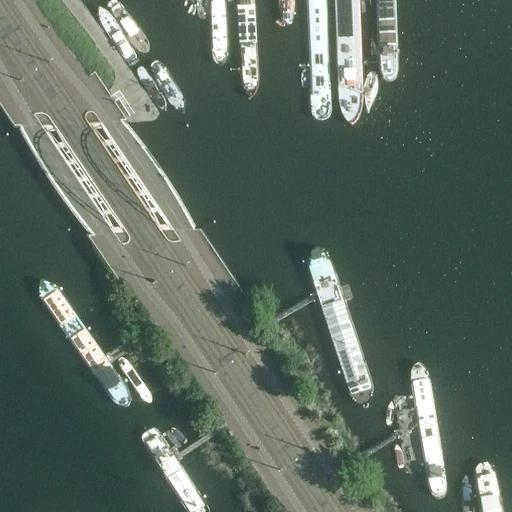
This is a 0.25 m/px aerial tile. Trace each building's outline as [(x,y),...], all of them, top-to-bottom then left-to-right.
[(211,0),(213,61),(213,62),(214,64),(215,65),(216,66),(217,66),(219,67),(220,67),(221,67),(223,67),(224,66),(225,65),(226,64),(227,63),(228,61),(228,60),(226,0),(211,0)] [(237,0),(244,110),(245,111),(245,113),(246,115),(247,117),(249,118),(250,119),(252,121),(254,122),(255,122),(257,121),(259,120),(260,118),(262,117),(263,115),(264,113),(264,111),(264,109),(257,0),(237,0)] [(277,0),(282,92),(282,94),(282,95),(283,97),(283,98),(284,100),(286,101),(287,102),(288,103),(290,103),(292,104),(293,103),(295,102),(297,101),(298,99),(299,98),(300,96),(300,94),(300,92),(300,90),(295,0),(277,0)] [(307,0),(313,117),(314,118),(315,120),(316,121),(317,122),(319,123),(320,123),(322,123),(324,123),(326,123),(327,122),(329,122),(330,121),(331,119),(332,118),(326,0),(307,0)] [(366,100),(361,0),(337,0),(339,104),(340,107),(341,110),(342,113),(343,116),(345,119),(347,122),(349,124),(351,126),(353,128),(356,126),(358,123),(360,120),(361,117),(363,114),(364,111),(365,107),(365,104),(366,100)] [(401,76),(398,0),(379,0),(383,77),(383,78),(384,80),(384,81),(385,82),(386,83),(388,84),(389,85),(391,85),(392,85),(394,85),(395,85),(397,84),(398,83),(399,82),(400,81),(401,79),(401,78),(401,76)] [(304,259),(343,384),(345,390),(348,395),(353,399),(364,406),(370,394),(371,388),(371,382),(369,376),(331,251),(322,246),(309,250),(304,259)] [(56,281),(38,275),(38,293),(119,401),(120,402),(122,403),(123,403),(125,403),(127,403),(128,402),(130,402),(131,401),(132,400),(133,398),(134,397),(134,395),(135,394),(135,392),(134,390),(134,389),(56,281)] [(410,383),(425,477),(427,486),(431,494),(435,499),(440,501),(444,498),(446,491),(447,483),(446,474),(432,379),(428,370),(423,366),(418,365),(414,367),(411,373),(410,383)] [(137,429),(137,431),(192,508),(198,511),(213,511),(209,497),(180,456),(155,420),(153,419),(151,419),(150,418),(148,418),(146,418),(145,419),(143,419),(142,420),(140,421),(139,423),(138,424),(137,426),(137,427),(137,429)] [(494,479),(499,511),(511,511),(511,464),(511,462),(506,458),(501,458),(497,460),(493,465),(493,471),(494,479)]
